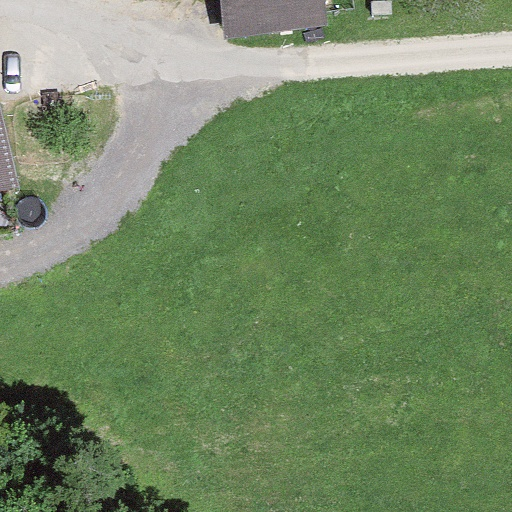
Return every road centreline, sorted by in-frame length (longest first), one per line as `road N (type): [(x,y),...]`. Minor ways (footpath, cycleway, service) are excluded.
road 1 (track): [(0,256),(80,240),(181,62),(511,55)]
road 2 (track): [(30,0),(63,5),(181,62)]
